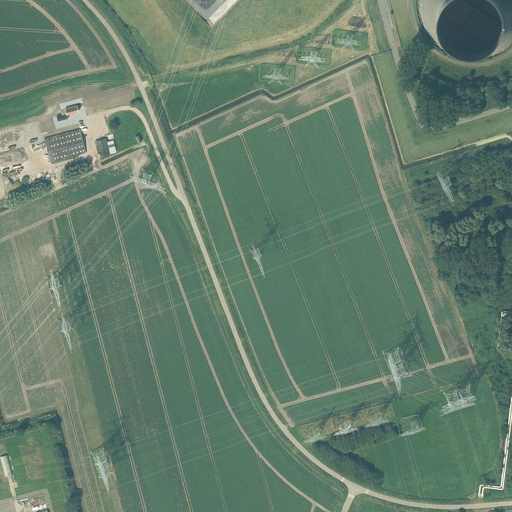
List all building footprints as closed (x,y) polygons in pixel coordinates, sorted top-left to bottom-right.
[(511,0),(421,0),(421,2),(421,7),(422,12),(423,17),(424,22),(426,27),(429,31),(431,36),(435,40),(438,43),(442,47),(446,50),(451,52),(456,54),(460,56),(465,57),(471,58),(476,58),(481,58),(486,57),(491,56),(496,54),(501,52),(505,49),(509,46),(511,43),(511,0)] [(66,112),(67,114),(78,111),(78,110),(77,106),(77,105),(60,110),(61,113),(66,112)] [(44,139),(51,163),(86,153),(80,130),(44,139)] [(95,142),(99,156),(110,153),(107,142),(106,139),(95,142)] [(113,140),(107,142),(110,153),(116,152),(113,140)] [(7,455),(0,456),(0,457),(5,476),(7,476),(11,475),(12,474),(7,455)]
